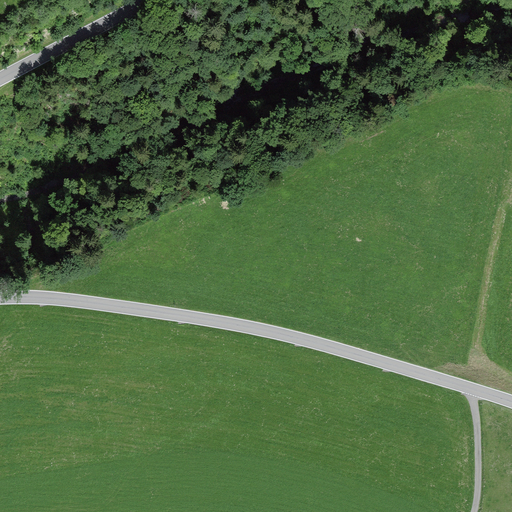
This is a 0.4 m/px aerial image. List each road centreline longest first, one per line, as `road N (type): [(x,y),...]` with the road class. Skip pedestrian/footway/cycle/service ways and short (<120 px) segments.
road 1 (tertiary): [(0,297),(270,331),(511,401)]
road 2 (tertiary): [(156,0),(0,83)]
